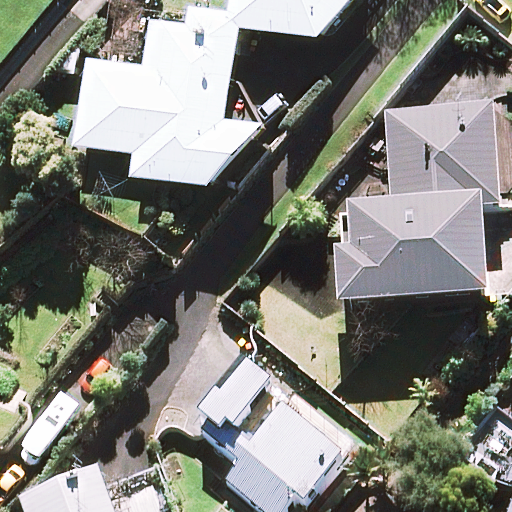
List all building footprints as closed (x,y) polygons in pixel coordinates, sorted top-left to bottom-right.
[(241,0),(239,21),(199,16),(197,32),(160,27),(154,75),(96,67),(85,152),(146,160),(142,185),(225,195),(274,139),(247,97),(254,37),(330,47),(370,0),(241,0)] [(503,217),(498,114),(390,119),(395,214),(345,217),(350,320),(494,313),(489,218),(503,217)] [(279,403),(248,375),(197,431),(228,459),(279,403)] [(313,511),(351,468),(291,417),(230,489),(256,511),(313,511)] [(511,511),(511,441),(483,430),(465,478),(511,496),(511,511)] [(135,443),(112,443),(93,457),(121,496),(156,471),(135,443)] [(113,511),(102,487),(45,511),(113,511)]
